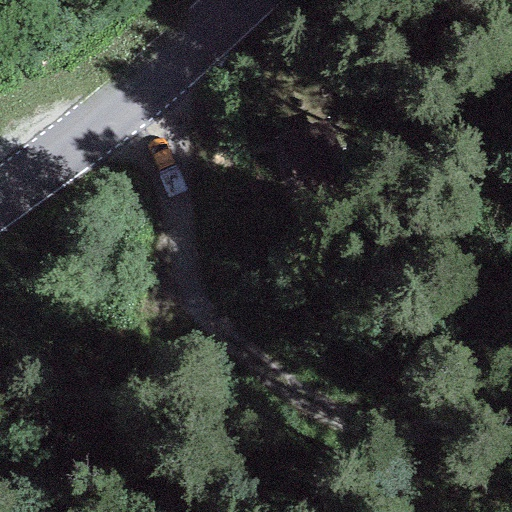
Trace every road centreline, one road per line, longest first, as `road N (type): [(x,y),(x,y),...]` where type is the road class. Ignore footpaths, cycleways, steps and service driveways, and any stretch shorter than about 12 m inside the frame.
road 1 (track): [(143,85),(190,300),(247,371),(311,405),(369,422),(432,430),(511,424)]
road 2 (tertiary): [(0,197),(143,85),(234,0)]
